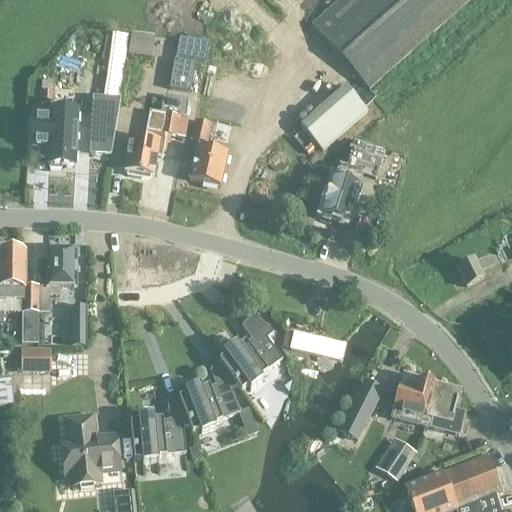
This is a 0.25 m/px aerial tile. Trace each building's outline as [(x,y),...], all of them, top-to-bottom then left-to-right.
[(368,91),(470,0),(341,0),(311,26),(368,91)] [(154,38),(131,36),(128,56),(151,60),(154,38)] [(205,55),(207,45),(190,42),(189,52),(205,55)] [(190,94),(195,65),(174,61),(169,90),(190,94)] [(41,83),(40,94),(38,126),(50,127),(48,166),(73,167),(76,112),(53,110),(54,94),(53,94),(53,84),(41,83)] [(321,153),(366,113),(345,89),(300,129),(321,153)] [(130,138),(124,172),(127,172),(127,177),(140,179),(140,175),(153,177),(156,158),(162,159),(165,137),(175,138),(184,140),(187,120),(185,119),(188,102),(163,98),(160,114),(149,112),(144,141),(130,138)] [(93,99),(90,155),(111,156),(120,101),(93,99)] [(208,146),(212,126),(194,122),(190,141),(208,146)] [(348,225),(359,190),(357,189),(362,176),(375,181),(383,156),(354,146),(346,170),(340,168),(335,182),(333,181),(322,216),(348,225)] [(220,189),(227,156),(196,148),(189,182),(220,189)] [(48,289),(38,289),(38,315),(50,315),(50,297),(59,297),(60,290),(73,290),(73,292),(74,292),(75,253),(72,253),(69,250),(63,251),(61,253),(48,253),(48,289)] [(25,253),(0,252),(0,301),(21,302),(21,315),(38,315),(38,289),(25,288),(25,253)] [(484,280),(475,262),(457,271),(466,289),(484,280)] [(241,300),(254,304),(259,285),(246,282),(241,300)] [(85,311),(71,311),(71,349),(85,349),(85,311)] [(237,388),(236,388),(240,394),(247,390),(249,393),(262,384),(260,380),(266,376),(265,374),(281,362),(266,341),(273,336),(251,318),(241,329),(251,343),(246,347),(244,345),(238,349),(235,346),(222,356),(225,359),(218,364),(219,365),(220,365),(237,388)] [(350,345),(290,329),(283,355),(343,371),(350,345)] [(22,370),(47,370),(47,352),(22,352),(22,370)] [(230,391),(236,388),(237,388),(220,365),(219,365),(209,373),(215,389),(209,392),(208,389),(200,392),(199,388),(184,394),(185,398),(178,401),(178,402),(179,402),(189,428),(188,428),(191,435),(198,432),(200,436),(215,431),(213,427),(221,424),(220,422),(239,415),(230,391)] [(393,411),(390,420),(457,438),(463,416),(454,413),(459,394),(435,387),(436,386),(403,377),(400,389),(398,389),(392,411),(393,411)] [(356,443),(381,393),(364,384),(339,434),(356,443)] [(182,431),(188,428),(189,428),(179,402),(178,402),(166,407),(168,425),(161,425),(161,422),(153,423),(153,419),(137,421),(137,425),(129,426),(131,450),(131,454),(132,454),(133,464),(141,463),(141,467),(157,465),(157,461),(165,461),(164,459),(184,457),(182,431)] [(246,436),(257,434),(252,409),(241,411),(246,436)] [(91,420),(64,423),(66,447),(60,448),(64,477),(70,477),(71,489),(79,488),(79,492),(92,491),(91,486),(99,486),(97,474),(117,471),(114,442),(94,444),(91,420)] [(385,455),(376,470),(397,484),(415,456),(401,447),(393,460),(385,455)] [(443,474),(403,489),(411,511),(502,511),(498,497),(503,495),(501,490),(488,458),(488,457),(443,474)] [(115,511),(135,511),(135,491),(115,492),(115,511)]
